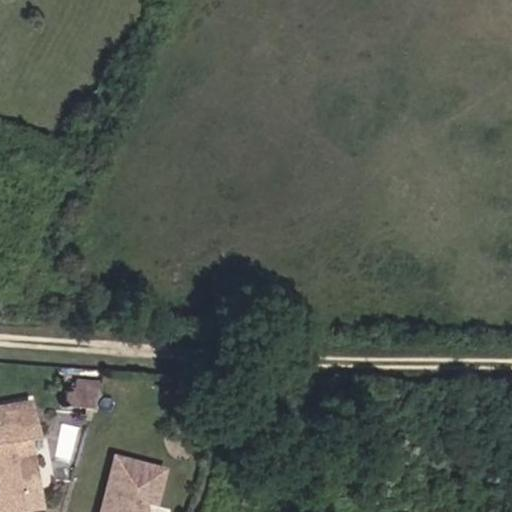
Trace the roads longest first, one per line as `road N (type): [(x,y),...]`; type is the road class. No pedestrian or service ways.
road 1 (track): [(249,355),(511,363)]
road 2 (residential): [(0,338),(249,355)]
